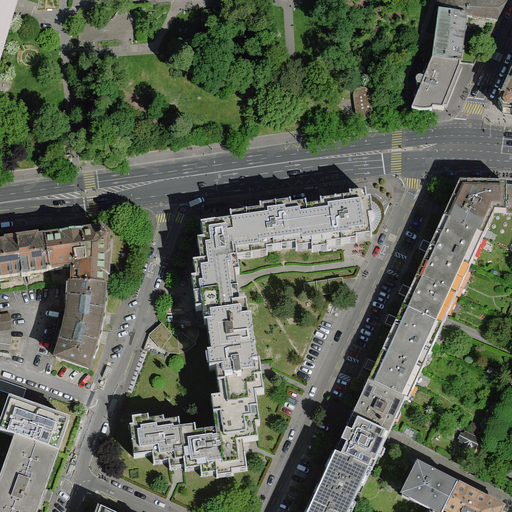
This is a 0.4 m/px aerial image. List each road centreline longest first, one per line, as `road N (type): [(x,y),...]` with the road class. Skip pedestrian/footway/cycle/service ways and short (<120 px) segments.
road 1 (residential): [(442,147),(409,198),(266,511)]
road 2 (residential): [(85,478),(83,464),(173,216),(178,179)]
road 3 (secondary): [(442,147),(178,179)]
road 4 (secondary): [(178,179),(0,203)]
road 5 (residential): [(511,23),(442,147)]
